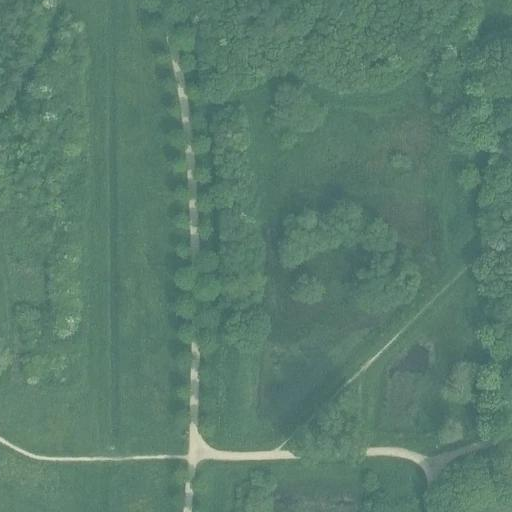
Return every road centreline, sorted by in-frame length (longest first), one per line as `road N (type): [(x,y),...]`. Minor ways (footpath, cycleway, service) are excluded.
road 1 (unknown): [(0,391),(7,307),(0,263)]
road 2 (unknown): [(0,114),(22,86),(55,0)]
